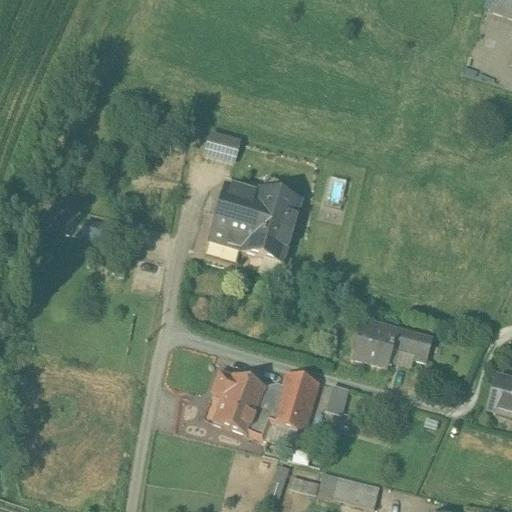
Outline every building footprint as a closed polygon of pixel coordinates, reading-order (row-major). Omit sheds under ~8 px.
[(511,20),(511,0),(489,0),(486,13),(511,20)] [(209,134),(204,160),(237,166),(242,140),(209,134)] [(325,202),(341,205),(346,180),(330,177),(325,202)] [(298,207),(259,195),(258,198),(226,189),(218,216),(290,237),(294,221),(298,207)] [(218,216),(217,215),(209,243),(210,244),(206,256),(236,265),(240,252),(241,253),(240,255),(281,267),(285,253),(285,254),(290,237),(218,216)] [(146,228),(122,223),(117,246),(140,251),(146,228)] [(433,341),(375,326),(374,330),(360,327),(351,365),(387,375),(394,349),(407,352),(405,360),(427,366),(433,341)] [(314,402),(281,393),(278,405),(261,400),(264,394),(219,376),(211,397),(223,402),(214,427),(246,440),(247,438),(264,444),(270,427),(304,436),(314,402)] [(317,388),(285,380),(281,393),(314,402),(317,388)] [(511,383),(502,381),(492,417),(511,422),(511,383)] [(332,387),(325,413),(343,418),(350,392),(332,387)] [(374,511),(379,492),(323,479),(318,500),(366,511),(374,511)]
